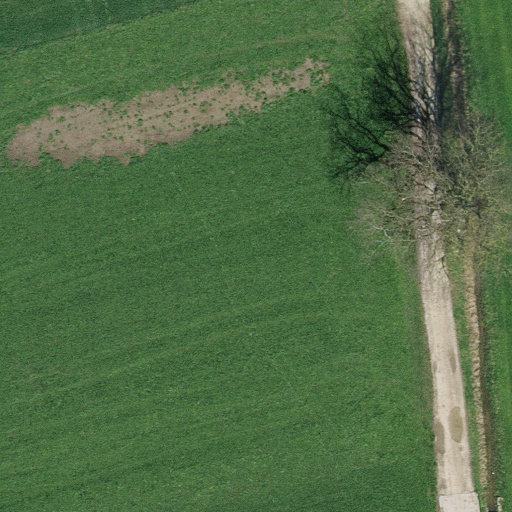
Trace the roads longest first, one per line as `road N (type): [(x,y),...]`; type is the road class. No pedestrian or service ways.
road 1 (track): [(469,511),(413,44),(401,0)]
road 2 (track): [(140,0),(0,43)]
